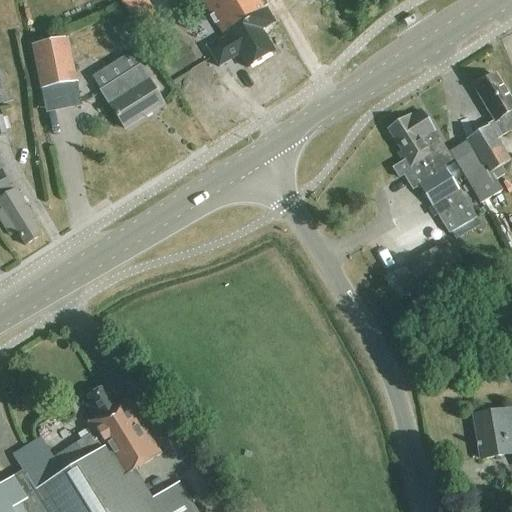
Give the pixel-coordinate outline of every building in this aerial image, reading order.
[(261,32),(274,24),(260,0),(206,0),(202,3),(224,40),(210,49),(221,66),(238,56),(246,69),(274,53),(261,32)] [(154,12),(135,24),(139,31),(141,34),(160,23),(154,12)] [(130,18),(115,28),(137,61),(151,52),(130,18)] [(75,82),(67,42),(32,49),(41,90),(75,82)] [(124,131),(163,106),(139,69),(100,93),(124,131)] [(511,131),(511,113),(511,112),(511,104),(495,77),(474,90),(495,124),(465,142),(466,144),(449,154),(455,163),(454,164),(469,189),(479,206),(501,192),(495,182),(506,176),(501,168),(509,164),(496,142),(511,131)] [(393,128),(387,132),(399,151),(401,153),(400,154),(398,155),(402,163),(398,166),(391,170),(399,182),(402,180),(402,179),(405,178),(413,190),(414,190),(418,187),(431,209),(432,209),(448,236),(451,234),(456,242),(481,227),(475,219),(446,176),(442,170),(441,168),(449,163),(446,157),(422,116),(420,113),(411,118),(410,117),(396,126),(393,128)] [(0,200),(11,193),(1,171),(0,167),(0,200)] [(15,191),(11,193),(0,200),(0,222),(9,238),(16,233),(25,247),(40,238),(31,224),(35,222),(15,191)] [(416,288),(459,263),(447,243),(404,267),(416,288)] [(510,334),(511,327),(511,320),(506,319),(501,331),(510,334)] [(0,511),(196,511),(178,484),(137,509),(120,481),(161,456),(126,400),(113,409),(102,390),(87,399),(90,404),(85,407),(94,421),(85,426),(92,436),(53,460),(40,439),(12,457),(25,477),(0,492),(0,511)] [(511,410),(504,412),(504,413),(473,418),(480,461),(511,455),(511,410)]
